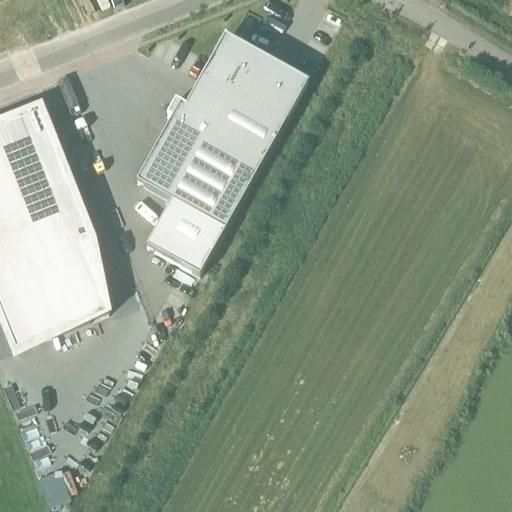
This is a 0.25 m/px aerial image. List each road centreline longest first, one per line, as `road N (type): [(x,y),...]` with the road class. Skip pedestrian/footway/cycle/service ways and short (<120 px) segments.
road 1 (unclassified): [(186,0),(0,73)]
road 2 (unclassified): [(511,69),(396,0)]
